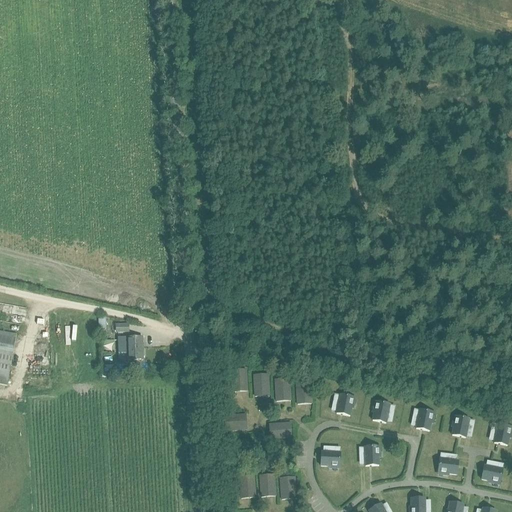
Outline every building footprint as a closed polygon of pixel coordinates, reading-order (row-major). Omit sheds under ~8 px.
[(0,331),(0,385),(7,386),(17,335),(0,331)] [(142,338),(126,338),(118,339),(119,353),(126,353),(127,361),(143,360),(142,338)] [(232,371),(233,393),(239,392),(239,388),(247,388),(246,371),(232,371)] [(268,375),(254,376),(255,397),(261,397),(261,393),(269,393),(268,375)] [(289,380),(275,381),(277,402),(282,402),(282,398),(290,398),(289,380)] [(310,383),(297,384),(298,405),(303,405),(303,401),(311,400),(310,383)] [(350,417),(350,415),(353,399),(340,396),(340,397),(335,396),(334,400),(339,401),(336,415),(350,417)] [(376,403),(372,422),(386,424),(388,411),(394,412),(395,408),(389,406),(390,406),(376,403)] [(418,417),(416,430),(429,432),(433,414),(419,411),(419,412),(414,411),(413,416),(418,417)] [(226,431),(243,430),(242,422),(246,421),(246,416),(225,417),(226,431)] [(456,418),(452,436),(465,439),(468,426),(473,427),(474,422),(469,421),(469,420),(456,418)] [(291,438),(290,424),(269,426),(270,431),(274,431),(274,439),(291,438)] [(494,444),(500,446),(507,447),(511,428),(498,426),(497,426),(492,425),(491,430),(496,431),(494,444)] [(252,446),(252,441),(230,442),(231,456),(249,455),(248,447),(252,446)] [(365,454),(365,467),(379,467),(378,448),(364,448),(364,449),(359,449),(359,454),(365,454)] [(321,453),(320,467),(339,468),(340,458),(340,454),(339,454),(340,449),(335,449),(335,454),(321,453)] [(438,474),(457,476),(458,463),(445,461),(445,456),(441,455),(440,460),(439,460),(438,474)] [(484,467),(481,481),(500,484),(502,471),(503,466),(498,465),(497,470),(484,467)] [(260,477),(262,498),(267,497),(267,493),(275,493),(274,476),(260,477)] [(250,499),(255,498),(254,477),(240,478),(241,495),(249,495),(250,499)] [(295,495),(294,478),(280,479),(282,500),(288,500),(287,496),(295,495)] [(424,511),(424,500),(411,500),(411,511),(424,511)]
